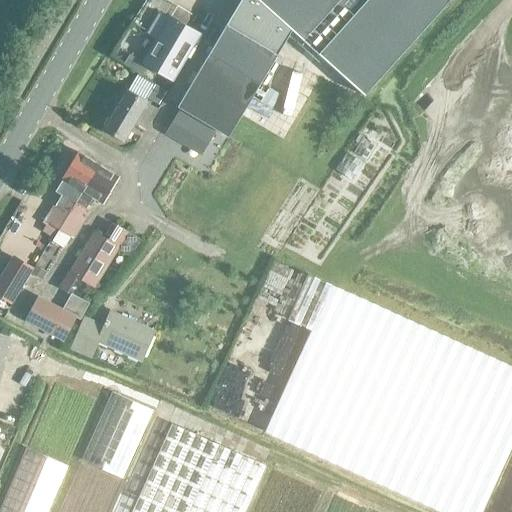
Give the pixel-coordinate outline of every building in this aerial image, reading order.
[(238,0),(176,105),(230,135),(242,116),(296,24),(368,89),(449,0),(238,0)] [(170,16),(142,62),(172,79),(199,33),(170,16)] [(271,108),(279,94),(268,87),(260,102),(271,108)] [(134,125),(143,131),(144,131),(158,108),(148,102),(149,101),(127,89),(103,129),(124,142),(134,125)] [(178,109),(165,131),(182,141),(188,131),(208,142),(215,130),(178,109)] [(366,159),(375,144),(363,137),(354,152),(366,159)] [(99,163),(78,151),(55,191),(60,195),(45,221),(58,229),(99,163)] [(352,180),(363,163),(346,152),(335,169),(352,180)] [(99,163),(58,229),(73,239),(90,211),(86,208),(92,198),(102,204),(120,176),(99,163)] [(107,238),(95,230),(94,229),(68,270),(58,287),(66,293),(77,276),(94,287),(117,249),(130,257),(140,239),(114,224),(107,238)] [(31,269),(12,257),(0,276),(0,296),(10,302),(31,269)] [(46,272),(35,265),(30,273),(41,280),(46,272)] [(310,330),(265,432),(443,511),(480,511),(511,443),(511,366),(307,273),(287,319),(310,330)] [(70,293),(62,308),(76,317),(79,319),(89,303),(70,293)] [(37,295),(24,319),(24,320),(64,341),(76,317),(62,308),(37,295)] [(202,325),(207,315),(196,309),(191,319),(202,325)] [(103,324),(96,321),(84,316),(70,348),(92,357),(98,343),(141,362),(155,330),(109,310),(103,324)] [(0,379),(11,335),(0,332),(0,379)] [(243,511),(265,465),(171,423),(130,511),(243,511)] [(0,511),(44,511),(66,462),(25,445),(0,505),(0,511)]
